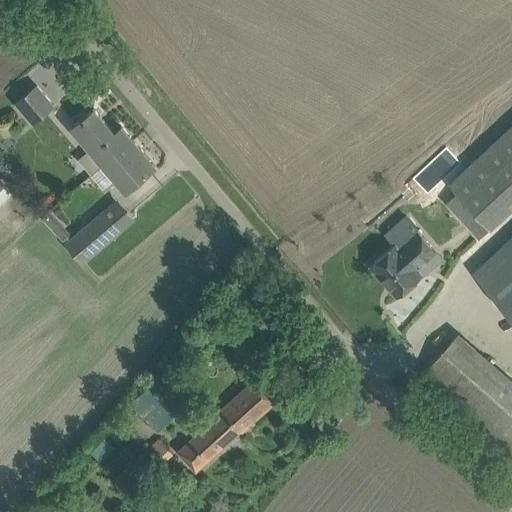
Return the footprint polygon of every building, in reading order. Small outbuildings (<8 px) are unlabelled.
[(16,102),(33,122),(55,104),(38,84),(16,102)] [(73,125),(106,164),(134,140),(122,125),(114,131),(94,107),(73,125)] [(490,226),(491,227),(511,207),(511,125),(450,184),(480,215),(490,226)] [(106,164),(128,189),(156,166),(134,140),(106,164)] [(117,198),(65,242),(83,262),(134,218),(117,198)] [(490,226),(480,215),(468,226),(479,237),(490,226)] [(371,264),(398,294),(422,273),(417,267),(437,250),(417,228),(398,245),(395,243),(371,264)] [(511,236),(475,271),(511,310),(511,236)] [(237,311),(214,333),(222,342),(246,320),(237,311)] [(261,336),(238,358),(247,368),(270,346),(261,336)] [(511,454),(511,385),(455,336),(421,375),(511,454)] [(158,430),(186,401),(158,375),(130,403),(158,430)] [(210,419),(211,421),(180,450),(196,468),(241,428),(243,430),(277,399),(257,376),(210,419)] [(280,405),(298,425),(314,411),(295,391),(280,405)] [(113,480),(126,494),(174,452),(161,437),(113,480)]
